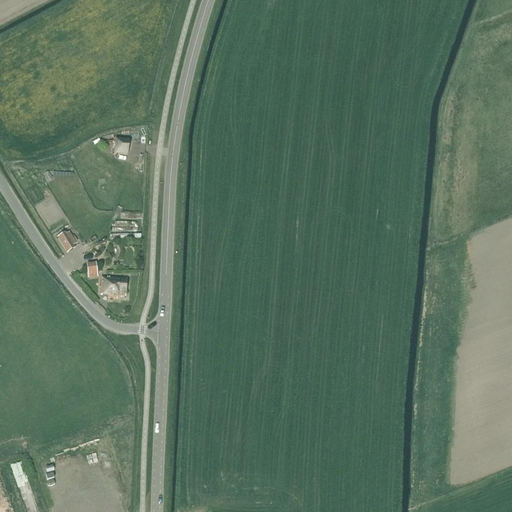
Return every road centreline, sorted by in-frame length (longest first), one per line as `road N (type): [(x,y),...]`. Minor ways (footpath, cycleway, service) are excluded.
road 1 (tertiary): [(164,331),(171,167),(209,0)]
road 2 (unclassified): [(164,331),(102,323),(0,182)]
road 3 (tertiary): [(156,511),(164,331)]
